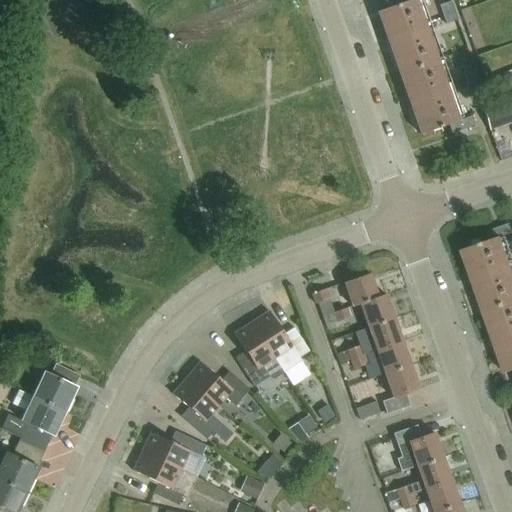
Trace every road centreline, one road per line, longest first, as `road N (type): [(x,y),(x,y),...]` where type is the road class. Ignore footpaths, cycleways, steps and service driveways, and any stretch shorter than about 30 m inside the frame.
road 1 (residential): [(67,511),(133,374),(198,302),(251,273),(401,220)]
road 2 (residential): [(503,511),(401,220)]
road 3 (residential): [(401,220),(326,0)]
